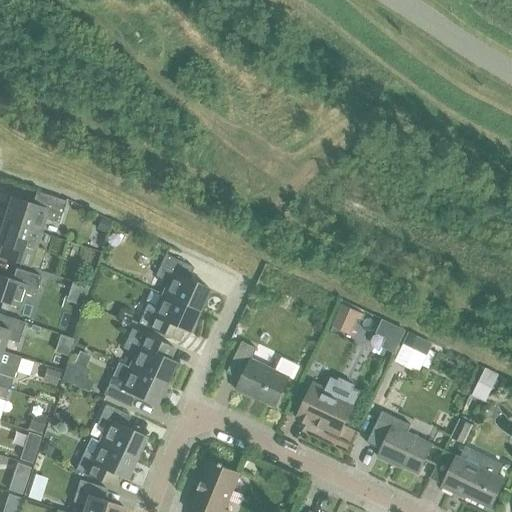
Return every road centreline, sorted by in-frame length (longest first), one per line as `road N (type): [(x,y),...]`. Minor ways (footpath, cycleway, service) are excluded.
road 1 (residential): [(410,511),(193,409)]
road 2 (unclassified): [(193,409),(245,284)]
road 3 (unclassified): [(399,0),(511,72)]
